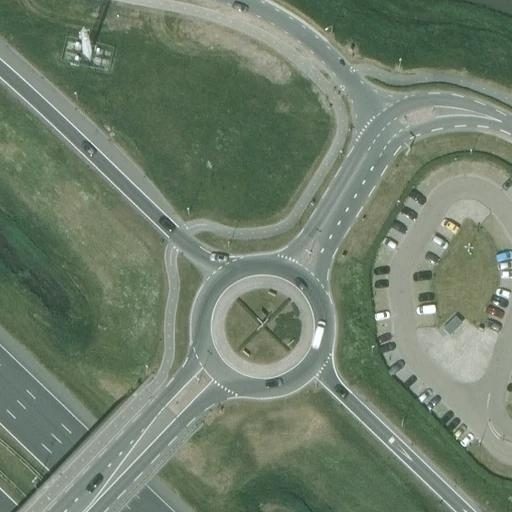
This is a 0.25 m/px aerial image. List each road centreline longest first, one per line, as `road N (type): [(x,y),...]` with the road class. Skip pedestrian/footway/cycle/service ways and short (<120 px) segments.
road 1 (motorway): [(223,279),(0,71)]
road 2 (motorway): [(464,511),(314,363)]
road 3 (tertiary): [(226,0),(299,34),(381,120)]
road 4 (motorway): [(130,511),(0,386)]
road 5 (tertiary): [(381,120),(302,243),(277,266)]
road 6 (tertiary): [(314,292),(327,251),(396,142)]
road 7 (unclassified): [(501,121),(434,99),(381,120)]
